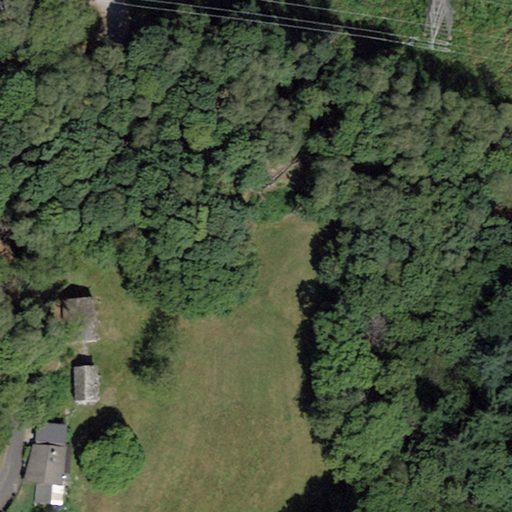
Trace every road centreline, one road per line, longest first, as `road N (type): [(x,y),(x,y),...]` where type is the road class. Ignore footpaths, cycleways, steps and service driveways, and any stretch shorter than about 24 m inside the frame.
road 1 (unclassified): [(0,487),(15,453),(20,409),(0,279)]
road 2 (unclassified): [(0,85),(107,45),(117,24),(108,0)]
